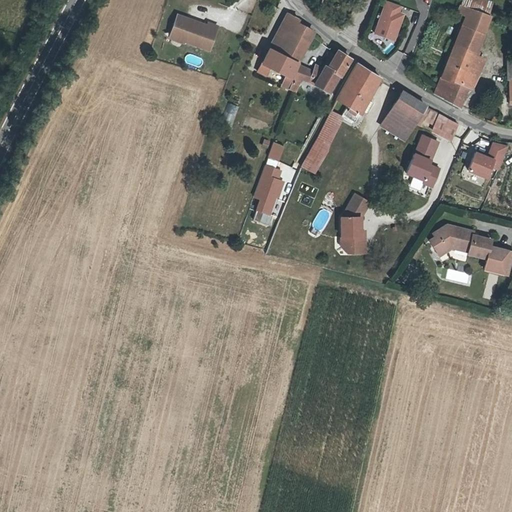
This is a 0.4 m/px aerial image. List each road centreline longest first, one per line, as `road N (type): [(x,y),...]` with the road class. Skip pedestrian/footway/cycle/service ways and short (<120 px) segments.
road 1 (residential): [(344,46),(474,125),(511,135)]
road 2 (tertiary): [(0,139),(77,0)]
